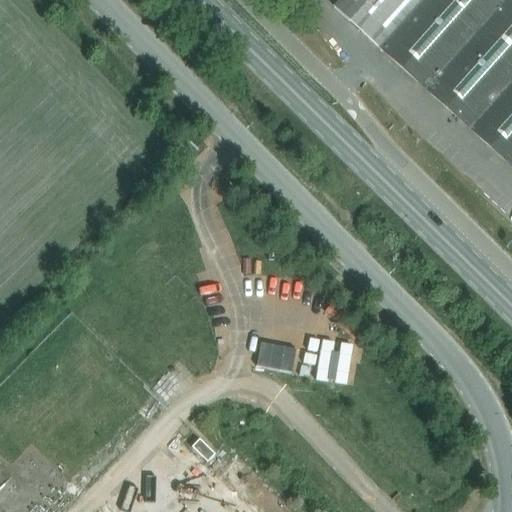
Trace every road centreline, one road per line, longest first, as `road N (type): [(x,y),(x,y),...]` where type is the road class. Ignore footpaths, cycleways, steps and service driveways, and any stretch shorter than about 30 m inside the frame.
road 1 (unclassified): [(508,511),(492,420),(436,343),(93,0)]
road 2 (primary): [(511,303),(204,0)]
road 3 (unclassified): [(356,112),(243,0)]
